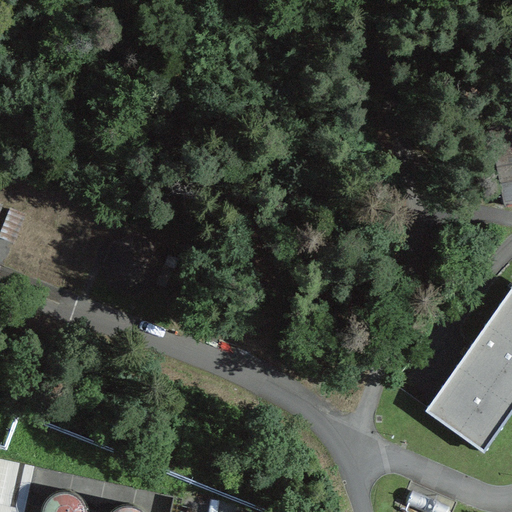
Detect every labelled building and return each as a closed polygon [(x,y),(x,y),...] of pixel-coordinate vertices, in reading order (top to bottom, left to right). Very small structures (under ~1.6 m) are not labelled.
[(41,0),(12,0),(13,5),(10,8),(7,10),(5,13),(2,15),(0,17),(0,57),(3,62),(7,64),(12,68),(17,69),(21,69),(25,69),(30,69),(34,68),(39,67),(42,64),(47,62),(50,58),(52,55),(55,51),(56,47),(57,43),(57,35),(56,30),(54,24),(50,18),(48,14),(43,11),(41,0)] [(498,179),(504,208),(511,206),(511,106),(484,113),(487,129),(498,179)] [(0,238),(14,244),(26,214),(10,207),(0,231),(0,238)] [(114,283),(133,291),(152,283),(160,264),(152,244),(133,237),(114,244),(106,263),(114,283)] [(484,452),(511,411),(511,290),(427,411),(484,452)] [(0,511),(24,511),(35,467),(35,465),(0,457),(0,511)] [(415,511),(448,511),(451,501),(405,489),(400,508),(415,511)] [(86,511),(87,510),(85,506),(83,502),(81,499),(77,496),(73,494),(69,493),(65,492),(60,493),(56,494),(52,496),(49,499),(46,502),(44,506),(42,511),(86,511)]
